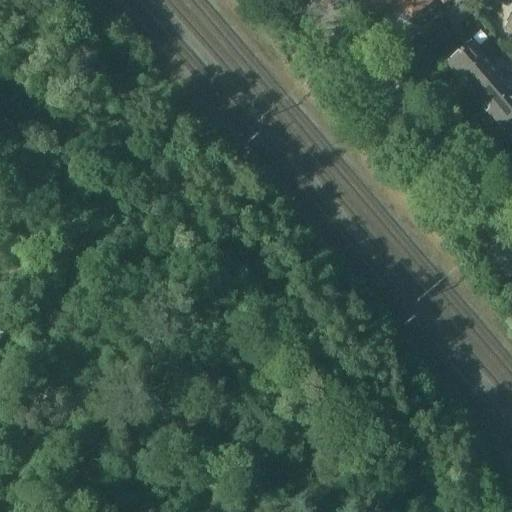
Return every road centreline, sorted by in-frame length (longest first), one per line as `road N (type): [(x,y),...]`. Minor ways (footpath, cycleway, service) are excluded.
road 1 (track): [(122,166),(439,511)]
road 2 (tertiary): [(311,0),(511,232)]
